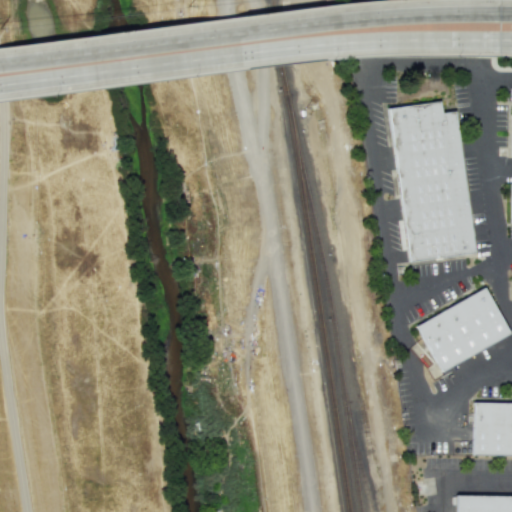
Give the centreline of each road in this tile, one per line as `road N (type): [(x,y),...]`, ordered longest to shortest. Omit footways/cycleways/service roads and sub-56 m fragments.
road 1 (track): [(223,0),(264,194),(311,511)]
road 2 (secondary): [(511,12),(384,16),(0,63)]
road 3 (secondary): [(0,84),(319,43),(511,38)]
